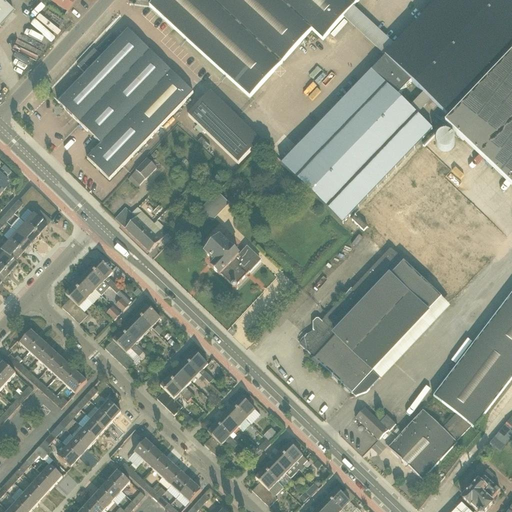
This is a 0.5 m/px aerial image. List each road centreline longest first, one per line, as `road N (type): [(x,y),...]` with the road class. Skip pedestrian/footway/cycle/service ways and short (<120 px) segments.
road 1 (secondary): [(394,511),(96,225)]
road 2 (residential): [(256,511),(32,295)]
road 3 (unknown): [(244,102),(268,121),(310,111),(414,0)]
road 4 (unclassified): [(0,116),(106,0)]
road 5 (secondary): [(96,225),(0,128)]
